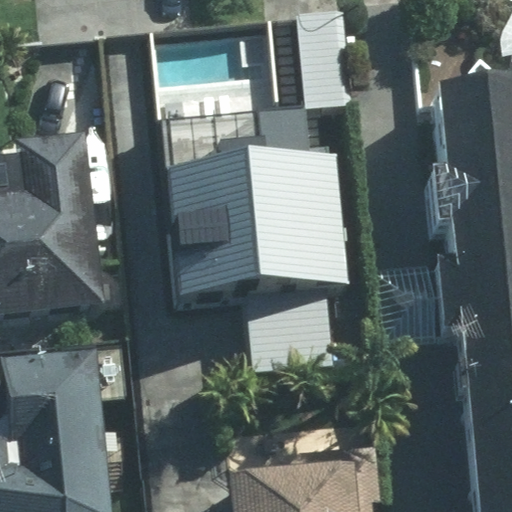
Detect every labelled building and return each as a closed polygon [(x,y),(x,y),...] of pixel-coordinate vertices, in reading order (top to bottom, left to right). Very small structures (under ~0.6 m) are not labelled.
[(511,511),(511,92),(436,100),(476,511),(511,511)] [(15,150),(21,196),(0,199),(0,320),(102,307),(81,142),(15,150)] [(326,371),(322,291),(346,290),(341,168),(168,176),(174,304),(250,300),(253,374),(326,371)] [(72,361),(3,370),(10,453),(0,454),(0,511),(113,511),(101,385),(72,361)] [(379,469),(344,472),(343,459),(292,463),(293,478),(229,483),(231,511),(368,511),(368,507),(382,506),(379,469)]
